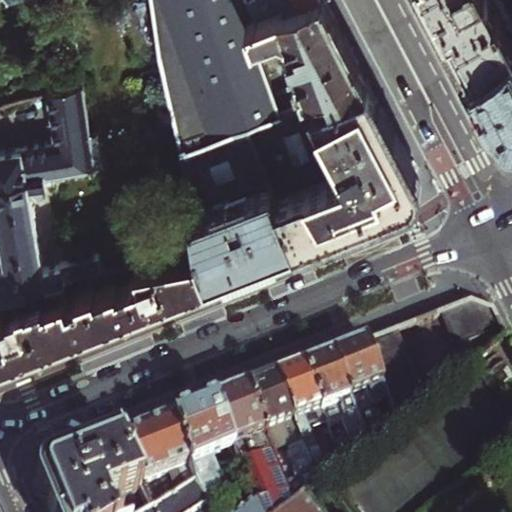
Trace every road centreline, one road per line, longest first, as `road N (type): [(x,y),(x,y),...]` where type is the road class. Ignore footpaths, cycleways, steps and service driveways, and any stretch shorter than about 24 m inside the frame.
road 1 (tertiary): [(0,421),(480,233)]
road 2 (residential): [(502,204),(392,0)]
road 3 (residential): [(356,0),(461,200)]
